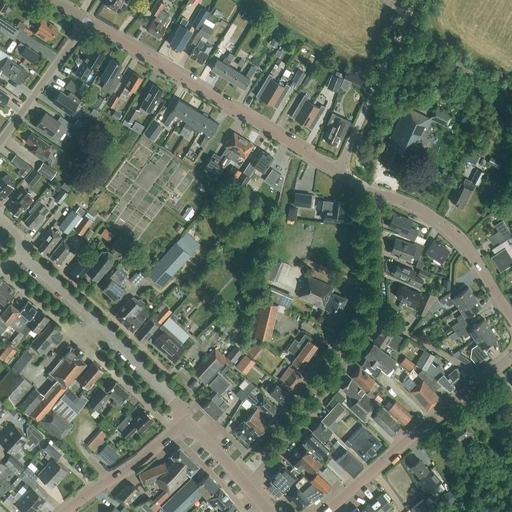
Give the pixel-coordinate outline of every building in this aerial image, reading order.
[(0,0),(0,10),(3,12),(11,0),(0,0)] [(107,0),(105,4),(116,10),(119,5),(121,6),(124,0),(107,0)] [(161,10),(165,4),(158,0),(151,12),(157,16),(154,20),(153,20),(147,30),(160,38),(170,21),(167,19),(169,15),(161,10)] [(199,30),(209,12),(201,7),(191,25),(199,30)] [(31,19),(39,24),(36,29),(37,29),(35,33),(45,39),(47,36),(50,38),(57,27),(43,18),(44,18),(35,12),(31,19)] [(0,17),(0,27),(13,36),(17,30),(0,17)] [(180,24),(176,32),(175,31),(172,36),(174,37),(170,44),(180,50),(187,39),(191,32),(190,29),(185,26),(189,20),(183,17),(179,24),(180,24)] [(204,23),(198,33),(202,35),(208,39),(214,29),(212,28),(215,24),(206,19),(204,23)] [(269,44),(275,48),(284,32),(277,28),(274,33),(275,34),(269,44)] [(195,46),(190,56),(202,63),(208,54),(208,53),(212,46),(206,42),(208,39),(202,35),(200,39),(196,47),(195,46)] [(20,53),(20,54),(34,63),(39,54),(20,42),(15,50),(20,53)] [(27,72),(8,59),(10,56),(0,49),(0,65),(2,66),(0,68),(0,69),(19,83),(27,72)] [(96,68),(104,55),(93,49),(89,56),(87,54),(76,73),(86,79),(93,67),(96,68)] [(282,52),(277,49),(273,55),(278,58),(282,52)] [(228,65),(231,60),(234,55),(229,53),(223,62),(217,59),(211,69),(222,75),(228,65)] [(114,78),(121,66),(111,59),(100,78),(105,81),(101,88),(111,94),(119,81),(114,78)] [(234,69),(228,65),(222,75),(233,82),(239,72),(245,62),(240,59),(234,69)] [(246,76),(239,72),(233,82),(244,88),(256,68),(252,66),(246,76)] [(276,71),(282,75),(286,69),(280,66),(276,71)] [(364,73),(351,67),(346,79),(360,84),(364,73)] [(300,82),(307,72),(301,68),(294,78),(300,82)] [(308,87),(318,72),(312,69),(303,84),(308,87)] [(134,92),(142,78),(133,73),(120,93),(125,96),(126,94),(127,95),(130,90),(134,92)] [(266,102),(278,83),(272,79),(274,76),(270,74),(256,96),(266,102)] [(332,75),(327,87),(338,91),(338,90),(342,79),(332,75)] [(73,93),(78,86),(70,80),(65,87),(73,93)] [(83,82),(79,88),(85,91),(89,85),(83,82)] [(277,109),(291,87),(287,84),(285,87),(278,83),(266,102),(277,109)] [(151,109),(162,90),(153,84),(140,106),(145,108),(146,107),(151,109)] [(0,105),(2,107),(8,97),(0,91),(0,105)] [(78,105),(82,99),(70,91),(67,96),(61,92),(53,103),(70,115),(77,104),(78,105)] [(114,108),(120,98),(114,94),(108,104),(114,108)] [(301,124),(313,105),(307,101),(309,98),(305,95),(291,117),(301,124)] [(94,105),(94,106),(101,110),(106,101),(99,97),(94,105)] [(188,105),(179,100),(164,124),(168,127),(172,120),(173,121),(177,115),(181,117),(188,105)] [(312,131),(326,108),(322,106),(320,109),(313,105),(301,124),(312,131)] [(132,123),(139,111),(131,106),(124,119),(125,119),(123,123),(129,127),(132,123)] [(184,135),(198,111),(188,106),(181,117),(187,121),(180,133),(184,135)] [(446,126),(451,115),(435,107),(430,118),(404,107),(387,144),(388,144),(381,159),(384,160),(382,165),(392,170),(398,157),(411,164),(430,122),(432,122),(433,120),(446,126)] [(115,110),(112,115),(118,119),(121,114),(115,110)] [(201,129),(208,117),(198,111),(184,135),(188,138),(192,130),(188,128),(191,123),(201,129)] [(60,115),(57,121),(45,113),(35,127),(53,139),(55,140),(57,140),(59,139),(60,138),(65,131),(70,135),(72,132),(82,139),(86,133),(60,115)] [(211,135),(218,123),(208,117),(201,129),(207,132),(204,137),(208,140),(211,135)] [(478,132),(483,123),(472,117),(467,126),(478,132)] [(341,139),(344,131),(342,130),(345,123),(334,118),(330,126),(331,126),(325,141),(335,145),(338,138),(341,139)] [(89,127),(78,119),(74,124),(85,132),(89,127)] [(142,132),(146,125),(137,120),(133,127),(142,132)] [(153,141),(163,127),(154,121),(144,134),(153,141)] [(51,146),(45,142),(38,137),(37,137),(31,133),(26,141),(32,145),(29,150),(44,160),(50,152),(48,150),(51,146)] [(211,157),(205,165),(221,174),(228,162),(229,162),(231,159),(243,138),(234,133),(230,140),(228,139),(224,146),(227,147),(220,159),(213,154),(211,157)] [(204,137),(200,145),(203,147),(208,140),(204,137)] [(243,138),(231,159),(235,161),(239,154),(245,158),(249,152),(248,151),(253,144),(243,138)] [(189,149),(185,155),(192,160),(196,154),(189,149)] [(265,172),(274,158),(266,153),(262,151),(257,158),(256,157),(252,163),(250,162),(245,169),(251,173),(256,166),(265,172)] [(32,167),(15,155),(11,161),(21,169),(18,172),(24,177),(32,167)] [(490,157),(487,163),(488,163),(498,169),(500,163),(490,157)] [(53,177),(56,172),(43,162),(37,170),(58,185),(60,182),(53,177)] [(234,182),(241,172),(232,166),(226,177),(234,182)] [(32,186),(41,175),(33,168),(24,179),(32,186)] [(460,188),(452,202),(455,204),(456,207),(460,209),(463,208),(473,188),(474,186),(476,183),(478,185),(484,173),(476,169),(470,181),(465,178),(462,183),(460,184),(459,186),(460,188)] [(283,178),(274,171),(268,175),(282,185),(283,178)] [(244,187),(250,178),(241,172),(234,182),(244,187)] [(123,195),(108,220),(115,224),(118,219),(124,223),(132,210),(127,207),(130,202),(127,200),(129,196),(132,197),(138,187),(115,173),(108,186),(123,195)] [(2,178),(1,177),(0,179),(0,195),(3,198),(13,187),(11,186),(14,183),(14,180),(7,175),(5,175),(2,178)] [(61,187),(67,192),(70,188),(64,183),(61,187)] [(23,187),(12,200),(15,203),(9,209),(17,216),(22,209),(23,210),(32,200),(28,196),(30,193),(23,187)] [(273,199),(276,193),(266,187),(262,193),(273,199)] [(60,203),(68,193),(62,189),(55,199),(60,203)] [(310,207),(311,195),(295,192),(293,205),(310,207)] [(38,201),(29,211),(31,213),(24,222),(31,228),(34,225),(36,227),(45,216),(44,215),(48,210),(38,201)] [(342,222),(343,213),(342,213),(343,205),(334,204),(334,203),(324,201),(322,210),(325,211),(324,219),(342,222)] [(219,218),(226,211),(222,206),(215,214),(219,218)] [(297,219),(299,207),(292,206),(291,218),(297,219)] [(84,211),(79,207),(74,212),(80,217),(84,211)] [(67,233),(80,217),(73,211),(60,228),(67,233)] [(92,221),(91,220),(94,217),(87,212),(85,215),(85,216),(74,230),(81,235),(92,221)] [(409,227),(411,220),(394,213),(388,226),(404,233),(402,235),(415,240),(419,231),(409,227)] [(505,240),(511,234),(503,221),(495,226),(505,240)] [(107,227),(102,235),(111,241),(116,234),(107,227)] [(49,251),(60,237),(50,229),(42,239),(44,240),(38,248),(44,253),(47,250),(49,251)] [(155,264),(147,273),(162,286),(198,247),(199,245),(185,232),(155,264)] [(225,239),(232,244),(237,236),(230,232),(225,239)] [(117,248),(124,240),(119,236),(113,244),(117,248)] [(421,255),(424,245),(415,240),(414,245),(397,238),(392,253),(409,260),(410,257),(418,260),(421,255)] [(58,264),(72,247),(63,240),(50,257),(58,264)] [(442,262),(449,250),(434,240),(426,252),(442,262)] [(511,250),(506,241),(496,248),(493,250),(496,253),(506,268),(511,264),(511,250)] [(97,280),(113,260),(111,254),(107,251),(101,251),(91,264),(85,271),(97,280)] [(422,268),(426,257),(421,255),(418,260),(416,266),(422,268)] [(91,264),(82,257),(70,273),(79,280),(85,271),(91,264)] [(280,281),(287,262),(275,258),(268,276),(280,281)] [(153,265),(146,259),(142,264),(149,270),(153,265)] [(416,271),(414,270),(409,268),(408,269),(398,264),(394,274),(409,280),(408,282),(420,287),(423,279),(414,275),(416,271)] [(117,285),(126,275),(118,268),(109,278),(111,280),(102,289),(116,301),(124,291),(117,285)] [(429,280),(432,273),(420,268),(417,275),(429,280)] [(135,286),(144,275),(140,272),(131,282),(135,286)] [(339,315),(347,299),(332,292),(334,287),(309,276),(299,297),(339,315)] [(6,284),(0,291),(0,301),(4,305),(15,291),(6,284)] [(415,308),(421,294),(401,286),(397,297),(409,302),(408,304),(415,308)] [(274,287),(268,299),(288,307),(293,295),(274,287)] [(458,308),(474,297),(467,287),(454,296),(450,291),(439,299),(443,304),(446,302),(448,306),(454,302),(458,308)] [(426,292),(421,306),(429,309),(438,297),(426,292)] [(480,307),(474,297),(458,308),(461,313),(456,317),(458,321),(450,326),(454,332),(467,323),(464,318),(480,307)] [(149,314),(142,307),(144,305),(144,303),(141,299),(139,299),(136,302),(131,298),(115,316),(129,328),(132,332),(149,314)] [(263,301),(256,328),(255,336),(270,339),(272,328),(278,305),(263,301)] [(0,333),(4,328),(11,320),(13,322),(14,320),(16,318),(18,319),(20,317),(26,323),(29,319),(37,310),(27,302),(20,312),(9,303),(2,312),(0,314),(0,333)] [(165,305),(151,320),(158,326),(171,311),(165,305)] [(22,328),(20,331),(25,335),(30,328),(31,327),(32,328),(38,333),(41,328),(49,319),(37,310),(29,319),(26,323),(22,328)] [(173,312),(167,318),(172,323),(168,327),(153,343),(161,350),(162,348),(174,359),(184,348),(180,345),(189,335),(181,327),(180,327),(174,321),(178,317),(173,312)] [(143,342),(156,328),(158,326),(151,320),(150,319),(142,328),(136,335),(143,342)] [(474,339),(490,329),(484,319),(470,328),(467,323),(454,332),(451,333),(455,339),(462,334),(465,338),(471,334),(474,339)] [(56,332),(59,328),(51,322),(46,328),(42,332),(41,333),(30,346),(41,355),(53,341),(56,343),(62,336),(56,332)] [(406,339),(388,328),(384,326),(383,328),(374,341),(384,347),(386,343),(399,351),(406,339)] [(206,341),(212,335),(207,329),(200,336),(206,341)] [(497,338),(490,329),(474,339),(478,345),(473,349),(471,359),(477,364),(477,365),(488,354),(487,354),(482,348),(497,338)] [(299,341),(295,338),(291,344),(309,357),(318,346),(310,340),(311,338),(305,333),(299,341)] [(309,357),(291,344),(287,349),(297,356),(292,362),(301,368),(309,357)] [(371,374),(375,377),(381,370),(392,377),(390,376),(399,363),(374,344),(365,357),(366,357),(361,364),(372,373),(371,374)] [(66,388),(68,385),(86,365),(79,359),(84,352),(76,345),(73,349),(71,347),(49,373),(56,379),(43,395),(33,387),(34,386),(20,374),(12,367),(0,381),(0,397),(13,408),(14,409),(17,405),(37,422),(38,422),(67,389),(66,388)] [(233,362),(242,352),(235,346),(224,358),(214,349),(192,373),(204,384),(228,358),(233,362)] [(14,353),(7,347),(0,355),(0,357),(7,363),(14,353)] [(430,362),(435,355),(424,349),(416,363),(427,369),(430,362)] [(25,350),(17,365),(25,369),(34,354),(25,350)] [(250,375),(260,365),(255,360),(245,371),(250,375)] [(87,388),(102,371),(92,362),(77,379),(87,388)] [(447,377),(443,372),(437,365),(435,367),(430,362),(427,369),(431,373),(430,373),(450,390),(464,378),(456,368),(447,377)] [(442,384),(430,374),(424,368),(416,364),(402,381),(427,410),(440,399),(434,391),(442,384)] [(292,390),(303,376),(290,366),(281,379),(284,381),(282,383),(292,390)] [(366,390),(375,381),(360,367),(352,376),(366,390)] [(215,418),(226,407),(227,402),(220,395),(223,391),(223,390),(222,388),(227,383),(229,385),(218,374),(209,384),(213,388),(211,391),(214,394),(210,398),(211,398),(203,406),(215,418)] [(364,421),(379,405),(365,392),(351,379),(342,388),(356,400),(349,407),(364,421)] [(111,394),(115,398),(113,400),(113,404),(115,405),(118,405),(120,402),(121,403),(129,394),(115,382),(108,390),(103,387),(88,403),(96,410),(111,394)] [(249,383),(243,390),(241,388),(236,394),(243,400),(254,387),(249,383)] [(283,403),(289,394),(276,384),(274,388),(269,384),(265,389),(283,403)] [(81,397),(68,385),(66,388),(67,389),(38,422),(58,440),(72,425),(69,422),(89,400),(83,395),(81,397)] [(372,399),(375,396),(369,391),(366,394),(371,398),(372,399)] [(273,418),(280,410),(263,395),(259,399),(250,392),(246,397),(253,403),(254,402),(272,418),(273,418)] [(377,395),(373,400),(378,404),(382,399),(377,395)] [(403,424),(412,415),(396,400),(387,409),(403,424)] [(338,403),(322,420),(328,426),(332,422),(334,419),(344,409),(338,403)] [(259,435),(271,421),(257,408),(245,421),(244,420),(235,429),(249,443),(257,434),(259,435)] [(391,434),(400,424),(382,408),(373,417),(391,434)] [(146,427),(153,420),(152,418),(153,418),(150,415),(148,415),(144,411),(137,419),(136,417),(133,420),(128,415),(117,426),(122,431),(121,432),(127,438),(137,428),(141,432),(142,431),(144,431),(146,429),(146,427)] [(114,428),(103,419),(100,423),(110,432),(114,428)] [(477,465),(466,450),(467,449),(464,445),(470,441),(472,444),(478,440),(472,431),(473,430),(465,420),(447,434),(458,449),(456,450),(470,470),(477,465)] [(323,441),(332,431),(321,421),(312,430),(323,441)] [(14,425),(6,433),(21,447),(25,442),(29,446),(33,443),(36,445),(43,437),(29,425),(26,429),(27,437),(14,425)] [(366,428),(365,429),(361,426),(349,437),(345,441),(344,443),(348,447),(349,445),(350,445),(364,458),(370,452),(371,453),(375,449),(375,448),(380,442),(366,428)] [(102,427),(88,443),(97,451),(111,435),(102,427)] [(16,452),(21,447),(6,433),(0,439),(0,443),(12,454),(8,459),(20,470),(24,465),(18,459),(21,456),(16,452)] [(330,448),(325,444),(325,445),(312,433),(303,442),(320,458),(327,450),(329,452),(329,453),(333,457),(339,451),(333,445),(330,448)] [(329,440),(325,444),(330,448),(333,445),(334,444),(329,440)] [(339,451),(342,454),(336,461),(345,470),(346,468),(353,475),(363,464),(347,449),(344,446),(338,440),(334,444),(333,445),(339,451)] [(98,454),(109,464),(119,455),(107,443),(98,454)] [(311,474),(320,463),(313,457),(315,455),(303,444),(288,459),(300,471),(304,467),(311,474)] [(49,461),(45,466),(59,479),(67,470),(55,459),(59,454),(48,445),(44,450),(47,453),(44,456),(49,461)] [(146,511),(153,511),(199,466),(179,447),(168,458),(170,460),(168,463),(159,464),(139,474),(144,485),(155,480),(165,490),(152,502),(149,500),(139,504),(146,511)] [(20,470),(8,459),(4,464),(0,459),(0,473),(4,469),(9,474),(12,471),(15,474),(20,470)] [(419,459),(411,466),(420,478),(418,479),(428,491),(440,481),(430,469),(429,470),(419,459)] [(285,494),(303,475),(293,467),(290,470),(285,466),(283,465),(271,478),(272,481),(273,482),(268,488),(278,497),(283,492),(285,494)] [(27,466),(23,471),(27,475),(34,481),(38,476),(34,472),(31,470),(27,466)] [(59,479),(45,466),(40,471),(35,466),(31,470),(34,472),(38,476),(52,488),(59,479)] [(326,493),(330,489),(328,487),(330,484),(317,472),(310,480),(320,489),(321,488),(326,493)] [(0,474),(0,484),(1,485),(0,486),(0,493),(1,495),(11,485),(0,474)] [(206,497),(219,485),(208,474),(198,484),(191,478),(162,506),(168,511),(182,511),(202,493),(206,497)] [(28,490),(23,496),(37,509),(46,500),(33,489),(37,484),(34,481),(27,475),(23,480),(26,482),(23,486),(28,490)] [(303,475),(285,494),(298,510),(324,494),(303,475)] [(113,496),(122,505),(137,490),(130,484),(123,485),(113,496)] [(206,501),(209,505),(212,508),(216,504),(223,511),(233,501),(220,488),(206,501)] [(458,500),(451,490),(441,496),(444,501),(440,503),(444,509),(458,500)] [(365,507),(359,511),(356,507),(349,511),(385,511),(392,507),(381,492),(364,506),(365,507)] [(34,511),(37,509),(23,496),(19,500),(14,495),(10,499),(7,496),(3,502),(13,511),(17,506),(23,511),(34,511)] [(413,511),(434,511),(424,499),(411,509),(413,511)]
